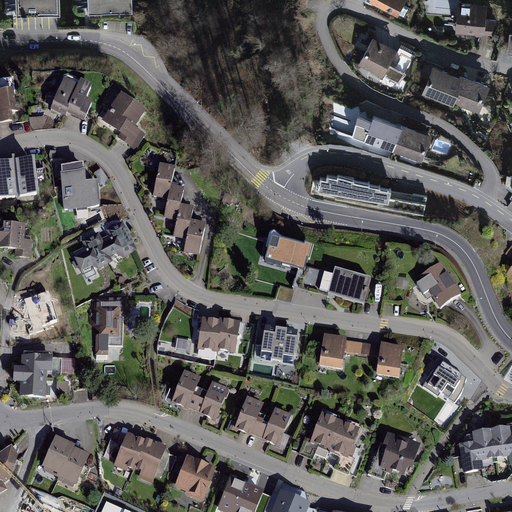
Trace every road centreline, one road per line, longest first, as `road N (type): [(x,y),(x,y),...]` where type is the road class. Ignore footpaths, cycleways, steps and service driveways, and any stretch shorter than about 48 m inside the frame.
road 1 (residential): [(0,142),(51,136),(91,145),(120,173),(170,273),(187,289),(438,333),(511,393)]
road 2 (residential): [(483,204),(492,179),(486,163),(446,127),(353,81),(332,55),(321,21),(333,6),(348,6),(440,50),(511,71)]
road 3 (residential): [(45,416),(121,410),(348,495),(410,503)]
road 4 (secondary): [(0,40),(114,46),(279,194)]
road 5 (secondary): [(279,194),(316,210),(451,239),(472,261),(511,339)]
road 6 (residential): [(279,194),(302,164),(340,155),(483,204)]
